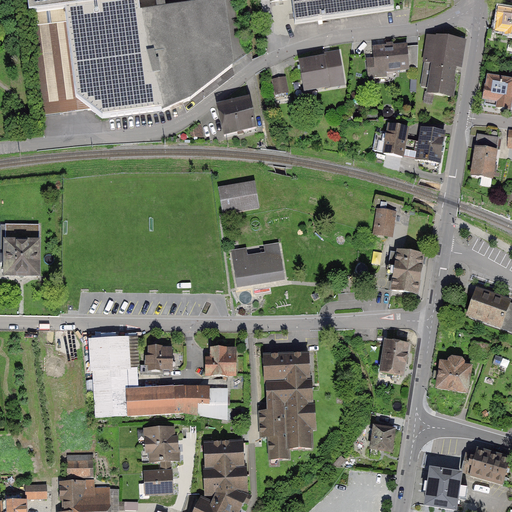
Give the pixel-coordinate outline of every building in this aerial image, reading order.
[(26,0),(42,117),(94,111),(102,118),(164,111),(190,100),(233,67),(223,3),(167,11),(165,0),(26,0)] [(291,0),(295,25),(394,11),(392,0),(291,0)] [(511,13),(499,11),(496,35),(511,37),(511,13)] [(450,98),(460,42),(430,37),(420,93),(450,98)] [(418,47),(374,51),(375,58),(368,59),(370,79),(397,76),(396,70),(417,68),(418,47)] [(339,53),(321,56),(322,60),(327,87),(344,84),(339,53)] [(306,91),(327,87),(322,60),(301,64),(306,91)] [(289,92),(286,78),(274,80),(277,95),(289,92)] [(511,92),(511,82),(488,79),(484,106),(511,110),(511,100),(511,92)] [(249,100),(217,108),(224,136),(256,128),(249,100)] [(405,158),(410,128),(388,125),(384,154),(405,158)] [(417,163),(442,167),(448,131),(423,127),(417,163)] [(498,139),(478,136),(472,177),(493,179),(498,139)] [(256,186),(222,192),(226,215),(259,209),(256,186)] [(388,236),(390,212),(377,210),(374,234),(388,236)] [(44,226),(8,226),(8,280),(44,280),(44,226)] [(233,253),(238,287),(285,280),(279,245),(265,248),(266,256),(248,259),(247,251),(233,253)] [(417,295),(424,257),(391,252),(389,268),(397,269),(393,291),(417,295)] [(511,302),(476,289),(466,315),(511,332),(511,302)] [(136,336),(93,338),(99,420),(188,415),(227,419),(228,388),(204,386),(138,388),(136,336)] [(404,372),(408,340),(388,336),(383,369),(404,372)] [(174,345),(147,346),(148,365),(174,364),(174,345)] [(212,357),(209,357),(209,373),(236,373),(236,345),(212,346),(212,357)] [(309,350),(266,353),(270,410),(260,410),(262,440),(270,439),(271,460),(289,459),(289,450),(311,448),(310,430),(315,429),(309,350)] [(441,358),(437,387),(467,392),(471,363),(441,358)] [(391,450),(395,427),(376,424),(372,446),(391,450)] [(174,442),(174,429),(146,430),(147,449),(150,448),(151,462),(178,461),(178,442),(174,442)] [(205,445),(207,494),(219,494),(243,493),(246,493),(244,444),(205,445)] [(468,468),(466,474),(506,487),(511,467),(511,459),(478,449),(474,462),(466,459),(463,467),(468,468)] [(68,463),(68,477),(94,477),(93,463),(68,463)] [(432,470),(425,506),(454,511),(457,498),(466,499),(468,488),(458,486),(460,475),(432,470)] [(146,472),(146,497),(172,494),(172,473),(146,472)] [(60,511),(108,511),(108,489),(95,489),(95,484),(60,484),(60,511)] [(213,506),(202,501),(196,511),(239,511),(244,502),(243,493),(219,494),(213,506)] [(2,511),(23,511),(23,494),(4,495),(4,503),(2,503),(2,511)]
